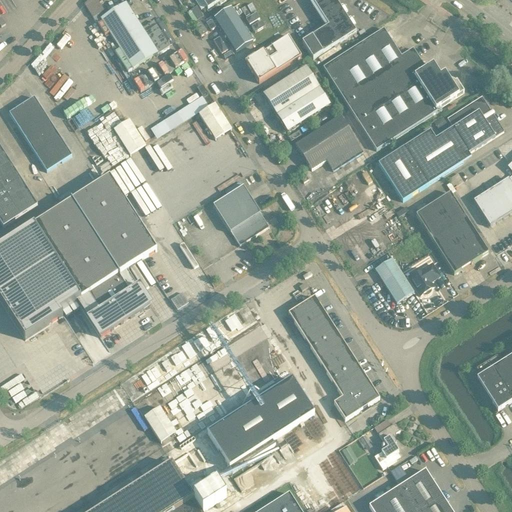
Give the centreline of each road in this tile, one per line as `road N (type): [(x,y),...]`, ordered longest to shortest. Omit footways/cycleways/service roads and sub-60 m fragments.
road 1 (unclassified): [(13,426),(316,241)]
road 2 (unclassified): [(316,241),(161,0)]
road 3 (unclassified): [(490,511),(393,355)]
road 4 (unclassified): [(393,355),(511,278)]
road 5 (unclassified): [(393,355),(316,241)]
